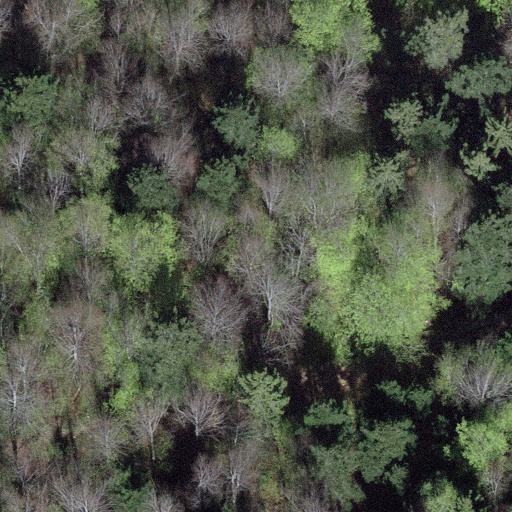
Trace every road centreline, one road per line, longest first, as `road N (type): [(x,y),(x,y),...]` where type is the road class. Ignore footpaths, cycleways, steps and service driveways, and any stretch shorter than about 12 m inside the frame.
road 1 (track): [(511,314),(210,406),(0,458)]
road 2 (track): [(0,32),(511,52)]
